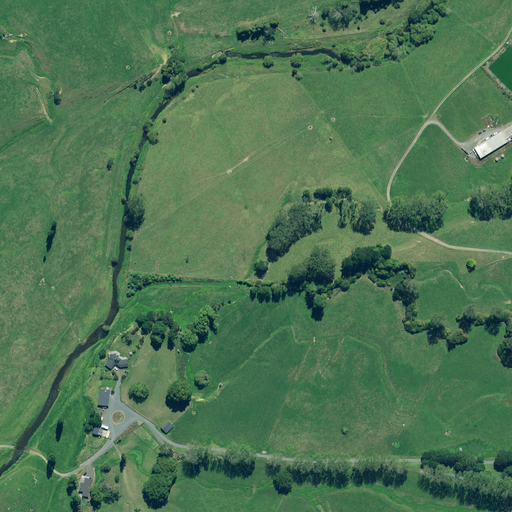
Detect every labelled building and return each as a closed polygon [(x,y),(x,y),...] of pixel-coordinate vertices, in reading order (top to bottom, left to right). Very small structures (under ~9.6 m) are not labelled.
[(507,142),(501,132),(474,148),(481,158),(507,142)] [(111,353),(108,353),(109,360),(106,365),(111,369),(115,364),(120,368),(128,367),(128,360),(122,360),(116,356),(116,354),(111,354),(111,353)] [(110,390),(100,389),(98,405),(109,406),(110,390)] [(174,427),(169,421),(161,428),(166,433),(174,427)] [(103,430),(95,427),(93,434),(101,436),(103,430)]
